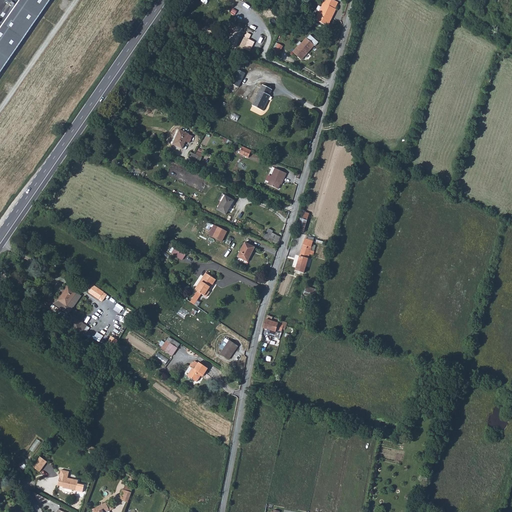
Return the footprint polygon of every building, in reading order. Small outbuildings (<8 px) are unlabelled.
[(0,0),(0,72),(49,0),(0,0)] [(339,4),(330,0),(326,0),(324,5),(326,6),(321,18),(318,16),(316,21),(328,27),(337,10),(336,9),(339,4)] [(324,5),(318,16),(321,18),(326,6),(324,5)] [(210,43),(194,34),(192,38),(208,47),(210,43)] [(300,47),(294,53),(299,58),(300,56),(302,57),(303,56),(306,58),(316,47),(308,39),(300,48),(300,47)] [(240,70),(233,84),(240,87),(247,74),(240,70)] [(268,76),(265,81),(263,80),(257,93),(267,98),(273,86),(272,85),(274,80),(268,76)] [(189,135),(181,130),(174,145),(181,149),(189,135)] [(252,152),(243,147),(240,154),(249,158),(252,152)] [(200,159),(189,153),(187,156),(198,162),(200,159)] [(275,170),(267,186),(277,191),(280,185),(283,178),(285,179),(286,176),(275,170)] [(225,199),(218,212),(226,216),(234,203),(225,199)] [(305,233),(309,217),(302,215),(298,231),(305,233)] [(228,232),(223,242),(231,247),(237,237),(228,232)] [(268,235),(263,243),(268,246),(269,245),(272,238),(273,237),(268,235)] [(303,243),(298,260),(294,259),(292,267),(295,268),(294,274),(303,276),(308,257),(312,258),(313,254),(309,254),(311,246),(306,244),(303,243)] [(262,252),(254,248),(248,261),(256,265),(262,252)] [(182,254),(177,251),(173,256),(178,259),(182,254)] [(187,257),(182,254),(178,259),(183,262),(187,257)] [(205,281),(196,293),(206,300),(210,294),(208,293),(210,289),(211,289),(216,282),(206,276),(203,280),(205,281)] [(203,280),(195,292),(196,293),(205,281),(203,280)] [(103,302),(109,294),(95,285),(89,292),(103,302)] [(66,287),(57,300),(64,306),(73,292),(66,287)] [(88,309),(78,302),(76,305),(86,312),(88,309)] [(126,309),(120,321),(128,325),(135,314),(126,309)] [(72,316),(68,324),(84,333),(88,324),(72,316)] [(90,317),(87,323),(93,326),(96,320),(90,317)] [(283,322),(267,318),(264,327),(263,331),(275,334),(276,332),(281,334),(282,332),(284,332),(286,326),(283,325),(283,322)] [(112,335),(107,346),(112,348),(117,338),(112,335)] [(179,350),(168,343),(162,350),(173,358),(179,350)] [(230,343),(220,357),(229,362),(238,349),(230,343)] [(156,358),(166,364),(170,359),(159,352),(156,358)] [(200,365),(195,371),(194,370),(189,378),(197,384),(201,378),(203,379),(209,371),(200,365)] [(41,472),(49,461),(41,456),(33,466),(41,472)] [(77,478),(59,473),(57,482),(61,483),(61,485),(75,489),(77,478)] [(134,493),(125,490),(123,496),(126,497),(125,500),(131,502),(134,493)] [(106,502),(95,508),(97,511),(96,511),(105,511),(108,510),(109,510),(106,502)]
